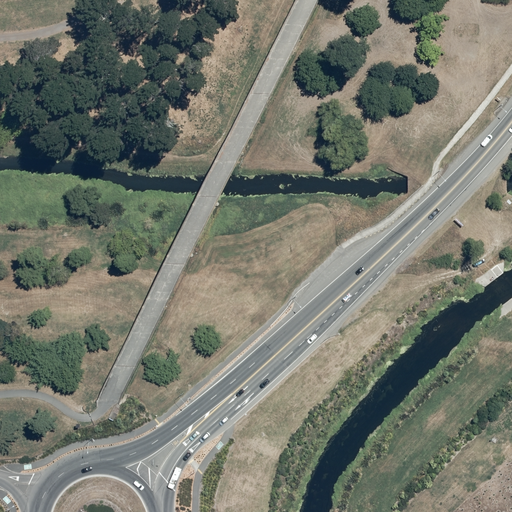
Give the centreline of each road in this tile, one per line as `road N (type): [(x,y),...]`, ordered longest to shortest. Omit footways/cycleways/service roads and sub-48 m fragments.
road 1 (secondary): [(258,369),(424,217),(511,119)]
road 2 (secondary): [(87,463),(134,453),(258,369)]
road 3 (secondary): [(258,369),(240,399),(183,451),(159,510)]
